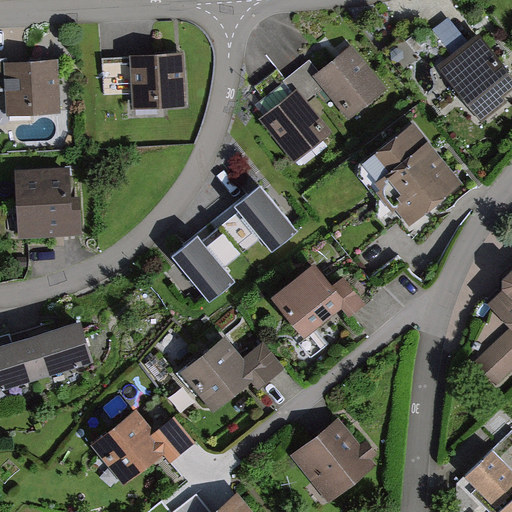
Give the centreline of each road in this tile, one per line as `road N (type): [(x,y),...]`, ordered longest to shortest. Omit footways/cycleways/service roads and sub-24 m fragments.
road 1 (residential): [(228,1),(220,101),(181,197),(117,258),(0,297)]
road 2 (residential): [(511,181),(458,263),(435,325),(414,511)]
road 3 (residential): [(228,1),(0,15)]
